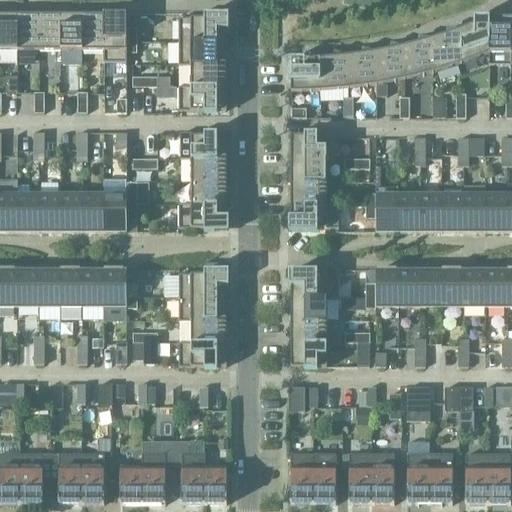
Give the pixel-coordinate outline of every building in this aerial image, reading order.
[(18,53),(18,17),(0,16),(0,65),(18,65),(18,53)] [(18,53),(39,53),(39,17),(18,17),(18,53)] [(39,53),(61,53),(61,17),(39,17),(39,53)] [(61,53),(83,53),(83,17),(61,17),(61,53)] [(103,65),(104,65),(104,17),(83,17),(83,53),(103,53),(103,65)] [(104,17),(104,65),(126,65),(126,17),(104,17)] [(473,26),(461,30),(461,66),(489,56),(489,20),(488,20),(487,20),(487,24),(480,24),(478,25),(476,25),(473,26)] [(511,20),(489,20),(489,56),(489,67),(509,67),(511,67),(511,20)] [(178,21),(178,45),(225,45),(225,21),(178,21)] [(446,36),(433,40),(433,75),(461,66),(461,30),(459,31),(459,35),(455,35),(452,35),(448,35),(446,36)] [(127,31),(127,45),(137,45),(137,31),(127,31)] [(417,44),(405,47),(404,82),(433,75),(433,40),(431,41),(431,44),(426,44),(424,43),(420,44),(417,44)] [(137,45),(127,45),(127,56),(137,56),(137,45)] [(178,45),(178,68),(225,68),(225,45),(178,45)] [(391,50),(376,53),(376,87),(404,82),(405,47),(402,48),(403,51),(398,51),(395,50),(391,50)] [(363,55),(348,57),(348,91),(376,87),(376,53),(374,54),(374,56),(370,56),(367,55),(363,55)] [(335,59),(320,60),(320,93),(326,93),(348,91),(348,57),(346,58),(346,60),(342,60),(339,59),(335,59)] [(320,93),(320,60),(306,61),(301,61),(298,62),(297,63),(291,63),(290,94),(320,93)] [(178,90),(225,90),(225,68),(178,68),(190,68),(190,90),(178,90)] [(143,90),(143,80),(132,80),(132,90),(143,90)] [(157,80),(143,80),(143,90),(157,90),(157,80)] [(225,90),(178,90),(178,114),(225,114),(225,90)] [(34,95),(34,106),(44,105),(44,95),(34,95)] [(77,95),(77,105),(87,105),(87,95),(77,95)] [(455,97),(455,111),(465,111),(465,97),(455,97)] [(343,101),(343,111),(353,111),(353,101),(343,101)] [(399,101),(399,111),(409,111),(409,101),(399,101)] [(126,102),(116,102),(116,116),(126,116),(126,102)] [(44,105),(34,106),(34,116),(44,116),(44,105)] [(87,105),(77,105),(77,116),(87,116),(87,105)] [(306,121),(306,111),(291,111),(291,121),(306,121)] [(353,111),(343,111),(343,121),(353,121),(353,111)] [(409,111),(399,111),(399,121),(409,121),(409,111)] [(465,111),(455,111),(455,121),(465,121),(465,111)] [(34,136),(34,150),(44,150),(44,136),(34,136)] [(77,136),(77,150),(87,150),(87,136),(77,136)] [(116,136),(116,150),(125,150),(125,136),(116,136)] [(180,163),(190,163),(190,162),(226,162),(226,139),(190,139),(190,136),(180,136),(180,163)] [(291,139),(291,162),(326,162),(326,139),(291,139)] [(415,141),(415,155),(425,155),(425,141),(415,141)] [(458,141),(458,155),(468,155),(468,141),(458,141)] [(502,141),(502,155),(511,155),(511,141),(502,141)] [(44,150),(34,150),(33,164),(44,164),(44,150)] [(87,150),(77,150),(76,164),(87,164),(87,150)] [(425,155),(415,155),(415,169),(425,169),(425,155)] [(468,155),(458,155),(458,169),(468,169),(468,155)] [(511,155),(502,155),(502,169),(511,169),(511,155)] [(157,162),(143,163),(143,172),(157,172),(157,162)] [(190,162),(190,185),(226,185),(226,162),(190,162)] [(291,162),(291,185),(326,185),(326,162),(291,162)] [(359,172),(359,162),(345,162),(345,172),(359,172)] [(370,162),(359,162),(359,172),(370,172),(370,162)] [(143,172),(143,163),(132,163),(132,172),(143,172)] [(0,234),(17,235),(17,198),(17,183),(0,182),(0,234)] [(104,184),(104,198),(104,235),(126,235),(126,198),(126,184),(104,184)] [(178,207),(178,208),(226,208),(226,185),(190,185),(190,207),(178,207)] [(291,185),(291,208),(338,208),(338,207),(326,207),(326,185),(291,185)] [(375,235),(397,235),(397,198),(397,189),(375,189),(375,235)] [(127,197),(127,208),(137,208),(137,197),(127,197)] [(39,198),(17,198),(17,235),(39,235),(39,198)] [(61,198),(39,198),(39,235),(61,235),(61,198)] [(82,198),(61,198),(61,235),(82,235),(82,198)] [(104,198),(82,198),(82,235),(104,235),(104,198)] [(365,208),(375,208),(375,198),(365,198),(365,208)] [(397,235),(419,235),(419,198),(397,198),(397,235)] [(419,235),(441,235),(441,198),(419,198),(419,235)] [(441,235),(463,235),(463,198),(441,198),(441,235)] [(463,235),(484,235),(484,198),(463,198),(463,235)] [(484,235),(506,235),(506,198),(484,198),(484,235)] [(137,208),(127,208),(127,222),(137,222),(137,208)] [(226,208),(178,208),(178,232),(226,232),(226,208)] [(338,208),(291,208),(291,232),(338,232),(338,208)] [(375,223),(375,208),(365,208),(365,222),(375,223)] [(0,309),(17,310),(17,273),(0,272),(0,309)] [(82,310),(104,310),(104,272),(82,273),(82,310)] [(104,272),(104,310),(126,310),(126,272),(104,272)] [(17,310),(39,310),(39,273),(17,273),(17,310)] [(39,310),(61,310),(61,273),(39,273),(39,310)] [(61,310),(82,310),(82,273),(61,273),(61,310)] [(397,310),(397,273),(375,273),(375,310),(397,310)] [(419,273),(397,273),(397,310),(419,310),(419,273)] [(441,273),(419,273),(419,310),(441,310),(441,273)] [(463,273),(441,273),(441,310),(463,310),(463,273)] [(484,273),(463,273),(463,310),(484,310),(484,273)] [(506,273),(484,273),(484,310),(506,310),(506,273)] [(178,277),(178,301),(226,301),(226,278),(178,277)] [(291,277),(291,301),(338,301),(338,277),(291,277)] [(127,287),(127,301),(137,301),(137,287),(127,287)] [(365,287),(365,299),(375,299),(375,287),(365,287)] [(375,299),(365,299),(365,312),(375,312),(375,299)] [(137,301),(127,301),(127,312),(137,312),(137,301)] [(178,301),(178,324),(226,324),(226,301),(178,301)] [(291,301),(291,324),(326,324),(326,302),(338,302),(338,301),(291,301)] [(342,301),(342,302),(342,312),(342,313),(353,313),(353,301),(342,301)] [(178,347),(226,347),(226,324),(178,324),(178,325),(180,325),(180,346),(178,346),(178,347)] [(291,324),(291,347),(326,347),(326,324),(291,324)] [(132,346),(143,346),(143,336),(132,337),(132,346)] [(143,346),(157,346),(157,336),(143,336),(143,346)] [(345,347),(359,347),(359,337),(345,337),(345,347)] [(359,337),(359,347),(370,347),(370,337),(359,337)] [(34,339),(34,353),(44,353),(44,339),(34,339)] [(77,339),(77,353),(87,353),(87,339),(77,339)] [(103,341),(93,341),(93,350),(103,350),(103,341)] [(415,342),(415,356),(425,356),(425,342),(415,342)] [(458,342),(458,356),(468,356),(468,342),(458,342)] [(502,342),(502,356),(511,356),(511,342),(502,342)] [(157,346),(143,346),(143,367),(157,367),(157,346)] [(116,367),(126,367),(126,352),(126,347),(116,347),(116,352),(116,367)] [(226,347),(178,347),(178,370),(226,370),(226,347)] [(326,347),(291,347),(291,370),(326,370),(326,347)] [(44,353),(34,353),(34,367),(44,367),(44,353)] [(87,353),(77,353),(77,367),(87,367),(87,353)] [(375,370),(385,370),(385,355),(375,355),(375,370)] [(425,356),(415,356),(415,370),(425,370),(425,356)] [(468,356),(458,356),(458,370),(468,370),(468,356)] [(511,356),(502,356),(502,370),(511,370),(511,356)] [(16,387),(16,397),(24,397),(24,387),(16,387)] [(77,387),(77,397),(85,397),(85,387),(77,387)] [(112,387),(98,387),(98,411),(112,411),(112,400),(112,388),(112,387)] [(125,387),(112,387),(112,388),(112,400),(125,400),(125,387)] [(147,390),(147,387),(139,387),(138,397),(147,397),(147,390)] [(155,407),(155,390),(147,390),(147,397),(138,397),(138,407),(155,407)] [(200,400),(208,401),(208,391),(200,390),(200,400)] [(309,390),(309,400),(317,400),(317,390),(309,390)] [(375,400),(375,390),(367,390),(367,395),(367,400),(375,400)] [(406,411),(429,411),(429,390),(426,390),(413,390),(406,390),(406,411)] [(459,415),(459,390),(445,390),(445,415),(459,415)] [(473,390),(459,390),(459,415),(473,415),(473,390)] [(484,400),(492,401),(492,390),(484,390),(484,400)] [(304,391),(289,391),(289,414),(304,414),(304,391)] [(367,395),(359,395),(359,411),(367,411),(367,400),(367,395)] [(400,396),(388,396),(388,410),(400,410),(400,408),(400,396)] [(85,407),(85,397),(77,397),(77,407),(85,407)] [(200,400),(200,410),(208,410),(208,401),(200,400)] [(317,411),(317,400),(309,400),(309,411),(317,411)] [(375,411),(375,400),(367,400),(367,411),(371,411),(375,411)] [(492,411),(492,401),(484,400),(484,411),(492,411)] [(488,508),(511,508),(511,471),(511,441),(511,442),(511,457),(488,457),(488,508)] [(165,470),(173,470),(173,445),(142,445),(142,457),(142,469),(143,507),(165,507),(165,470)] [(181,507),(204,507),(205,469),(204,457),(203,457),(204,445),(173,445),(173,470),(181,470),(181,507)] [(407,445),(407,508),(430,508),(430,457),(430,445),(407,445)] [(0,507),(20,507),(20,457),(0,457),(0,507)] [(43,457),(20,457),(20,507),(43,507),(43,496),(50,496),(51,457),(43,457)] [(51,457),(50,496),(59,496),(59,507),(81,507),(81,457),(58,457),(51,457)] [(81,457),(81,507),(104,507),(104,457),(81,457)] [(291,507),(313,507),(336,507),(336,457),(290,457),(291,507)] [(349,507),(371,507),(372,457),(349,457),(349,507)] [(372,457),(371,507),(394,508),(394,457),(372,457)] [(430,457),(430,508),(452,508),(452,457),(430,457)] [(465,508),(488,508),(488,457),(465,457),(465,508)] [(120,507),(143,507),(142,469),(120,469),(120,507)] [(205,469),(204,507),(227,508),(227,469),(205,469)]
